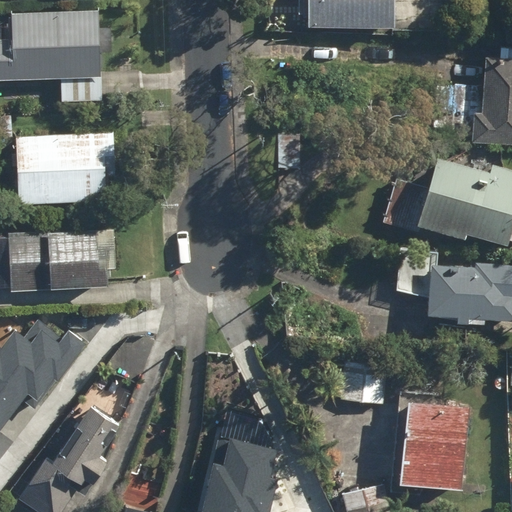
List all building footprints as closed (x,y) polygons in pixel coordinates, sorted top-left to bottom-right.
[(387,30),(386,0),(294,0),(294,14),(300,15),(300,29),(387,30)] [(94,10),(5,14),(6,41),(0,40),(0,82),(56,80),(57,103),(98,101),(96,53),(108,52),(107,27),(95,28),(94,10)] [(493,60),(480,59),(476,114),(466,114),(464,143),(511,146),(511,49),(494,48),(493,60)] [(108,133),(8,139),(9,154),(1,155),(4,194),(12,193),(12,205),(101,200),(100,178),(110,178),(108,133)] [(301,140),(277,139),(276,169),(299,170),(301,140)] [(485,175),(428,158),(419,186),(393,178),(380,221),(416,232),(417,230),(458,242),(459,237),(501,249),(503,241),(511,243),(511,172),(487,165),(485,175)] [(106,229),(5,234),(2,265),(7,292),(102,288),(101,271),(108,270),(106,229)] [(470,269),(395,263),(391,292),(422,298),(421,316),(441,318),(440,323),(480,326),(481,321),(511,323),(511,265),(470,263),(470,269)] [(0,423),(28,388),(38,396),(53,376),(57,379),(86,342),(68,327),(60,337),(38,320),(26,336),(15,327),(0,346),(0,423)] [(384,365),(341,361),(337,401),(380,405),(384,365)] [(465,410),(400,403),(390,487),(456,495),(465,410)] [(113,426),(84,407),(47,465),(39,459),(13,500),(32,511),(59,511),(78,482),(84,486),(99,462),(93,458),(113,426)] [(198,511),(267,511),(277,475),(268,473),(275,446),(219,432),(198,511)] [(387,511),(381,485),(339,495),(343,511),(387,511)]
